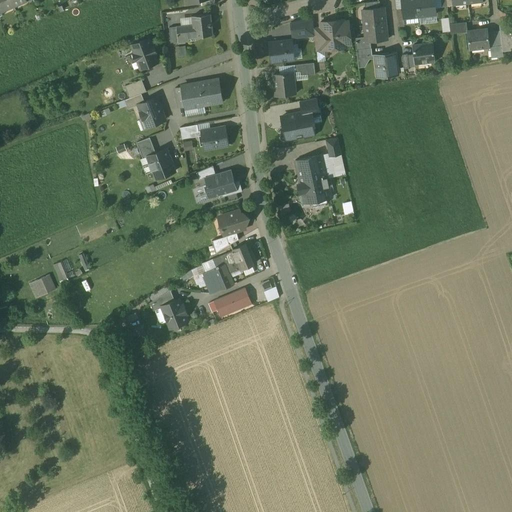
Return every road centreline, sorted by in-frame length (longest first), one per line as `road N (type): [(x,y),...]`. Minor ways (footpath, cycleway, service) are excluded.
road 1 (residential): [(282,268),(262,197),(239,26)]
road 2 (unclassified): [(368,511),(320,374)]
